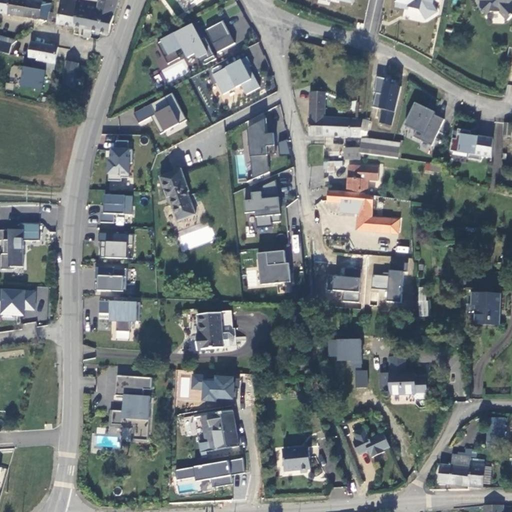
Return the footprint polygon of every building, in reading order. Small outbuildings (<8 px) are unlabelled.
[(0,13),(39,21),(40,21),(42,4),(35,3),(18,0),(2,0),(2,3),(0,2),(0,13)] [(107,0),(107,2),(101,35),(107,37),(115,17),(120,0),(107,0)] [(398,0),(397,7),(406,9),(407,5),(411,6),(410,8),(421,10),(427,20),(438,12),(433,5),(434,0),(398,0)] [(511,0),(483,0),(482,1),(482,6),(489,14),(492,11),(502,12),(509,20),(511,17),(511,5),(510,4),(511,1),(511,0)] [(61,1),(56,26),(72,30),(74,11),(73,11),(74,3),(61,1)] [(91,33),(101,35),(107,2),(98,1),(98,3),(97,9),(90,8),(91,5),(74,3),(73,11),(74,11),(87,13),(84,32),(83,39),(90,40),(91,33)] [(48,15),(50,5),(42,4),(40,21),(48,23),(48,15)] [(74,11),(72,30),(84,32),(87,13),(74,11)] [(220,22),(203,31),(211,45),(227,36),(220,22)] [(211,45),(215,54),(233,44),(221,22),(220,22),(227,36),(211,45)] [(195,32),(200,40),(202,38),(194,24),(190,26),(193,33),(195,32)] [(180,49),(186,59),(193,55),(198,64),(201,62),(203,66),(214,60),(202,38),(200,40),(195,32),(193,33),(190,26),(155,45),(166,65),(177,59),(174,52),(180,49)] [(44,47),(30,44),(28,56),(27,58),(35,60),(35,62),(42,63),(40,73),(52,76),(54,65),(58,50),(44,47)] [(0,54),(7,57),(9,48),(0,45),(0,54)] [(221,95),(240,86),(245,95),(258,88),(250,73),(247,75),(244,69),(247,67),(249,66),(244,58),(211,76),(221,95)] [(72,90),(77,67),(64,64),(60,88),(72,90)] [(385,108),(381,121),(393,124),(403,85),(397,84),(397,82),(388,80),(389,77),(378,74),(376,90),(378,91),(374,105),(385,108)] [(310,133),(327,134),(327,117),(327,91),(312,90),(310,133)] [(132,115),(138,125),(150,118),(159,135),(185,121),(171,94),(132,115)] [(414,135),(433,144),(446,118),(436,113),(437,111),(417,101),(406,124),(417,129),(414,135)] [(369,133),(369,120),(366,119),(327,117),(327,134),(359,136),(369,133)] [(262,120),(246,129),(248,146),(252,145),(254,156),(249,157),(250,170),(264,168),(263,156),(266,155),(274,155),(272,134),(266,134),(264,135),(262,120)] [(475,131),(461,128),(460,138),(456,138),(454,150),(472,153),(471,158),(483,160),(484,155),(495,157),(496,138),(481,136),(481,137),(474,135),(475,131)] [(363,138),(362,148),(362,153),(400,157),(402,143),(363,138)] [(126,143),(114,142),(114,151),(126,151),(126,143)] [(280,154),(288,153),(286,142),(279,143),(280,154)] [(348,147),(347,159),(361,160),(362,153),(362,148),(348,147)] [(127,179),(127,164),(130,165),(131,151),(126,151),(114,151),(110,151),(109,162),(108,162),(107,162),(106,182),(119,182),(119,179),(127,179)] [(264,168),(250,170),(252,180),(268,173),(266,155),(263,156),(264,168)] [(324,172),(341,172),(341,161),(324,161),(324,172)] [(431,169),(444,171),(446,165),(433,163),(431,169)] [(380,180),(382,167),(352,164),(349,188),(360,193),(369,194),(370,179),(380,180)] [(182,168),(158,177),(165,198),(168,197),(176,221),(195,214),(187,192),(189,191),(182,168)] [(251,201),(243,202),(245,214),(255,213),(256,229),(272,228),(271,223),(280,222),(279,215),(277,198),(275,180),(251,192),(251,201)] [(391,233),(392,220),(372,217),(375,195),(366,194),(330,190),(329,200),(340,201),(340,205),(360,207),(357,229),(391,233)] [(102,215),(99,215),(99,224),(112,224),(112,216),(130,216),(131,197),(103,196),(102,215)] [(400,221),(392,220),(391,233),(398,234),(400,221)] [(41,224),(21,223),(21,230),(0,229),(0,240),(3,240),(3,248),(5,249),(5,253),(2,253),(1,269),(15,269),(15,267),(24,267),(24,246),(21,246),(21,241),(41,241),(41,224)] [(97,234),(97,243),(100,243),(104,243),(104,248),(99,248),(99,259),(126,260),(127,246),(132,246),(132,235),(97,234)] [(284,251),(257,254),(261,286),(291,282),(289,264),(286,264),(284,251)] [(492,267),(493,251),(484,251),(483,267),(492,267)] [(372,274),(371,288),(386,289),(386,301),(403,302),(404,275),(413,275),(414,260),(404,260),(403,271),(388,270),(388,275),(372,274)] [(119,293),(119,287),(125,287),(126,270),(94,269),(94,280),(97,281),(97,284),(94,284),(94,293),(104,293),(119,293)] [(327,299),(358,302),(360,277),(329,275),(327,299)] [(36,311),(36,289),(0,288),(0,314),(24,315),(25,311),(36,311)] [(419,292),(419,299),(429,299),(430,298),(430,291),(419,292)] [(501,324),(503,295),(474,293),(474,303),(478,303),(477,321),(501,324)] [(430,315),(429,299),(419,299),(421,316),(430,315)] [(109,316),(109,322),(116,322),(115,333),(129,333),(129,323),(139,323),(139,304),(98,303),(98,315),(109,316)] [(220,334),(220,313),(196,312),(196,334),(192,334),(192,347),(220,347),(220,334)] [(230,344),(230,338),(227,334),(220,334),(220,347),(227,347),(230,344)] [(328,359),(351,359),(351,368),(361,369),(362,339),(328,339),(328,359)] [(407,358),(391,358),(392,394),(415,394),(415,398),(428,397),(417,391),(418,378),(416,378),(416,372),(408,372),(407,358)] [(355,387),(368,387),(368,370),(355,370),(355,387)] [(135,427),(134,441),(148,442),(151,398),(143,398),(144,391),(151,391),(152,379),(116,377),(115,397),(124,397),(128,397),(127,405),(123,405),(123,412),(112,411),(111,426),(135,427)] [(428,378),(418,378),(417,391),(428,397),(428,378)] [(238,447),(232,410),(200,415),(204,442),(199,443),(201,453),(238,447)] [(503,436),(503,422),(499,422),(487,421),(487,435),(494,435),(499,436),(503,436)] [(392,447),(385,432),(371,439),(366,428),(355,433),(359,440),(355,442),(361,455),(370,450),(374,457),(387,451),(386,449),(392,447)] [(306,445),(281,449),(285,470),(309,466),(306,445)] [(457,454),(452,454),(451,465),(440,464),(438,482),(482,486),(482,482),(484,465),(484,464),(483,464),(483,459),(470,457),(471,456),(457,454)] [(175,468),(178,492),(233,485),(231,474),(245,472),(243,459),(175,468)] [(492,466),(484,465),(482,482),(490,483),(492,466)] [(348,487),(330,487),(330,498),(348,498),(348,487)]
